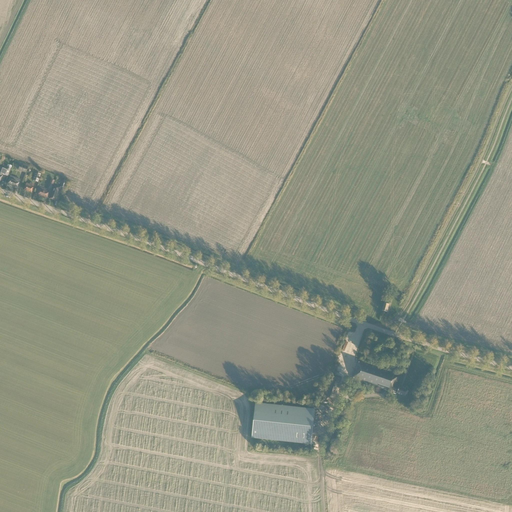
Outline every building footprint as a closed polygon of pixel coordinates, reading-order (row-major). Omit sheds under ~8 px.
[(20,164),(18,170),(26,173),(28,165),(23,163),(22,165),(20,164)] [(8,176),(11,167),(7,165),(6,169),(0,166),(0,180),(3,174),(8,176)] [(35,172),(32,180),(38,182),(41,174),(35,172)] [(17,187),(20,180),(20,179),(10,175),(10,177),(9,178),(7,183),(17,187)] [(31,192),(34,184),(29,183),(29,184),(26,183),(24,189),(31,192)] [(52,191),(51,195),(49,199),(55,201),(57,193),(60,187),(58,187),(54,185),(52,191)] [(48,194),(51,195),(52,191),(39,187),(37,194),(47,198),(48,194)] [(405,396),(408,389),(399,386),(399,387),(395,385),(399,374),(360,360),(353,379),(389,391),(389,390),(393,392),(394,390),(397,392),(397,393),(405,396)] [(335,399),(341,379),(332,376),(326,395),(335,399)] [(255,403),(252,438),(311,444),(315,409),(255,403)]
